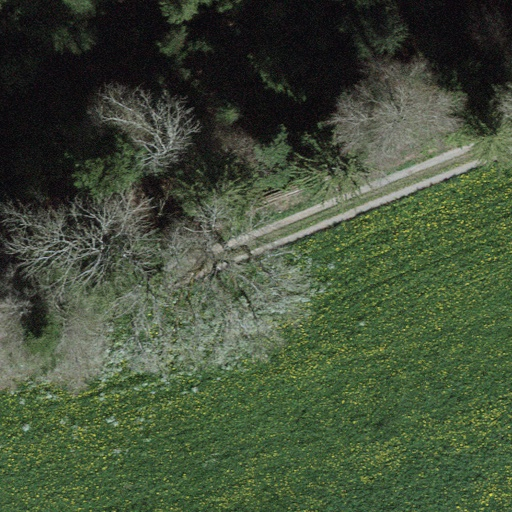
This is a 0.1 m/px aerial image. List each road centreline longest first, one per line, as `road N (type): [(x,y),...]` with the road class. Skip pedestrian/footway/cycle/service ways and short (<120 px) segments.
road 1 (track): [(511,135),(234,251),(0,333)]
road 2 (track): [(0,99),(62,68),(121,0)]
